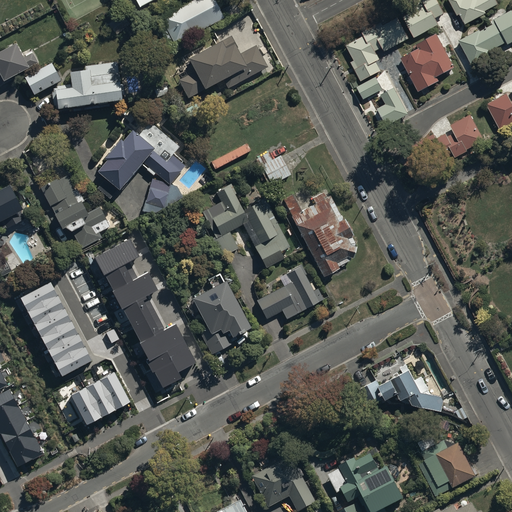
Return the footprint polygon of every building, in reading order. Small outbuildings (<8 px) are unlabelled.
[(222,16),(214,0),(185,0),(154,16),(168,44),(222,16)] [(414,0),(399,8),(413,35),(438,23),(435,16),(444,12),(437,0),(414,0)] [(449,0),(456,13),(459,12),(464,22),(485,11),(484,9),(497,2),(496,0),(449,0)] [(108,23),(117,32),(137,11),(128,2),(108,23)] [(458,39),(471,63),(492,52),(490,49),(506,40),(507,42),(511,39),(511,5),(511,6),(511,7),(490,19),(492,23),(479,30),(478,28),(458,39)] [(350,61),(361,79),(380,68),(375,59),(379,57),(375,49),(381,46),(384,50),(409,36),(398,16),(383,24),(381,20),(367,27),(365,24),(359,27),(363,34),(346,44),(354,58),(350,61)] [(400,56),(418,90),(439,79),(436,75),(454,65),(436,31),(415,42),(418,47),(400,56)] [(194,69),(177,78),(187,96),(222,76),(227,86),(267,64),(255,43),(240,51),(230,34),(222,39),(220,36),(186,55),(194,69)] [(0,86),(5,84),(3,78),(27,66),(28,68),(37,64),(32,54),(23,58),(15,42),(0,49),(0,86)] [(50,59),(23,73),(33,93),(60,78),(50,59)] [(54,85),(56,104),(119,95),(119,93),(124,92),(122,82),(119,82),(116,60),(68,66),(70,82),(54,85)] [(375,74),(356,85),(363,97),(382,87),(375,74)] [(385,102),(377,107),(386,124),(408,111),(393,85),(380,93),(385,102)] [(506,91),(485,102),(498,127),(511,120),(511,98),(510,100),(506,91)] [(240,138),(248,153),(289,129),(285,122),(291,119),(283,106),(277,110),(272,100),(237,120),(243,131),(240,138)] [(470,113),(450,124),(454,131),(448,135),(446,132),(437,136),(443,147),(448,144),(455,156),(467,149),(466,147),(483,138),(470,113)] [(96,167),(105,174),(95,186),(109,197),(141,159),(169,183),(185,164),(171,152),(178,144),(148,119),(138,131),(130,124),(121,136),(119,134),(112,142),(107,138),(100,146),(105,150),(103,153),(105,155),(96,167)] [(302,123),(289,130),(294,140),(307,132),(302,123)] [(279,153),(261,164),(272,184),(290,173),(279,153)] [(40,184),(61,223),(67,220),(81,246),(98,237),(91,225),(106,217),(99,204),(87,211),(81,199),(88,196),(82,184),(75,188),(67,173),(57,178),(56,175),(40,184)] [(492,209),(504,230),(507,228),(509,231),(511,229),(511,177),(490,190),(492,192),(489,194),(496,207),(492,209)] [(184,187),(152,178),(145,204),(177,213),(184,187)] [(0,183),(0,223),(2,228),(24,216),(18,206),(22,205),(9,179),(0,183)] [(202,209),(215,235),(211,236),(221,255),(238,246),(229,229),(244,221),(265,265),(284,256),(280,249),(289,244),(265,197),(244,207),(231,182),(215,190),(220,200),(202,209)] [(282,197),(321,273),(351,258),(355,244),(350,241),(347,235),(352,233),(343,216),(337,219),(322,190),(311,196),(314,202),(300,209),(291,193),(282,197)] [(94,257),(163,388),(183,378),(180,371),(197,362),(176,323),(164,329),(147,296),(158,290),(148,272),(137,278),(129,262),(140,257),(130,239),(94,257)] [(471,246),(453,254),(461,271),(479,263),(471,246)] [(283,284),(255,298),(265,317),(281,308),(285,316),(322,296),(317,286),(312,288),(300,264),(279,275),(283,284)] [(191,293),(209,329),(200,333),(209,352),(232,341),(228,333),(249,322),(226,276),(223,277),(219,270),(207,276),(211,284),(191,293)] [(21,299),(62,377),(92,361),(51,283),(21,299)] [(408,369),(377,384),(376,381),(364,387),(373,404),(396,391),(400,398),(440,411),(443,402),(441,398),(428,393),(421,378),(414,381),(408,369)] [(0,371),(0,430),(17,463),(42,450),(0,371)] [(114,373),(72,395),(87,425),(130,402),(114,373)] [(419,464),(435,495),(475,474),(458,441),(448,446),(444,438),(419,451),(424,461),(419,464)] [(328,473),(336,491),(342,488),(348,500),(359,495),(367,511),(387,511),(384,505),(402,496),(378,448),(356,459),(355,456),(337,465),(339,468),(328,473)] [(268,506),(289,495),(297,510),(315,501),(291,455),(252,475),(268,506)] [(246,511),(240,498),(213,511),(246,511)] [(361,511),(356,501),(334,511),(361,511)] [(482,511),(481,509),(476,511),(471,502),(457,510),(453,503),(441,510),(439,507),(429,511),(482,511)]
